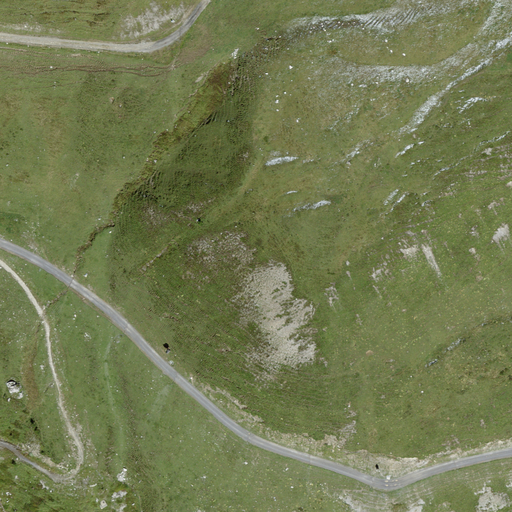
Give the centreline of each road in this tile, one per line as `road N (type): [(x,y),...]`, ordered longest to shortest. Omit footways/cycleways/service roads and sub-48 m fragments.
road 1 (track): [(511,451),(381,482),(277,450),(234,427),(79,288),(0,242)]
road 2 (track): [(0,264),(45,322),(80,456),(75,469),(56,477),(0,444)]
road 3 (track): [(0,38),(158,48),(192,31),(214,0)]
